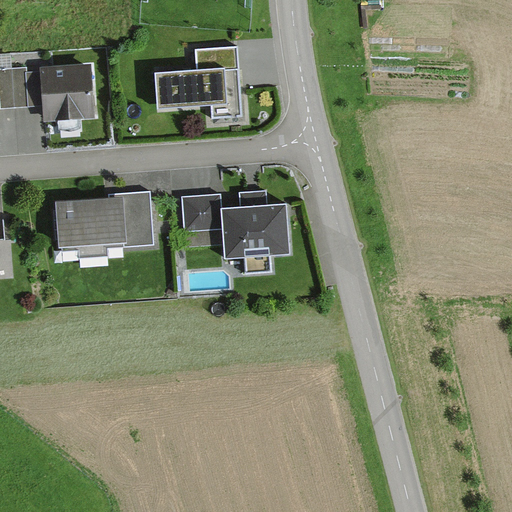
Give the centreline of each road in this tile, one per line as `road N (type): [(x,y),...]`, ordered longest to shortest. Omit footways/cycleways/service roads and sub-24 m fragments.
road 1 (residential): [(315,140),(410,511)]
road 2 (residential): [(315,140),(0,171)]
road 3 (residential): [(290,0),(315,140)]
